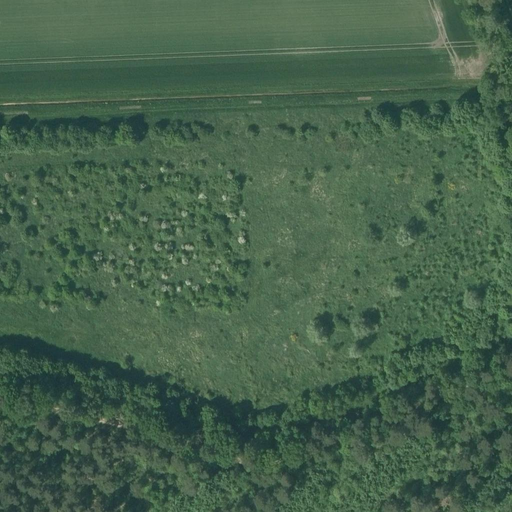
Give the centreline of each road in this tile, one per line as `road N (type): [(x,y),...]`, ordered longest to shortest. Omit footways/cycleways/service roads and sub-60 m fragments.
road 1 (track): [(0,400),(258,465),(507,360)]
road 2 (track): [(0,114),(511,94)]
road 3 (track): [(0,169),(157,159),(432,164),(444,143),(444,110),(433,97)]
